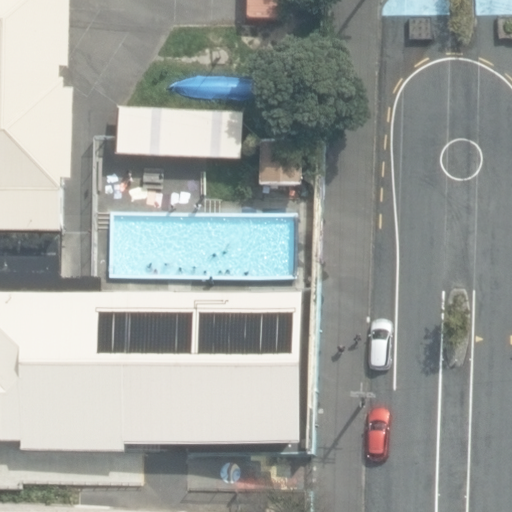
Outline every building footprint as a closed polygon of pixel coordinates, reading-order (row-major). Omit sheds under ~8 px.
[(0,0),(0,237),(68,237),(69,186),(80,186),(83,95),(73,95),(73,84),(69,84),(69,74),(77,73),(79,0),(0,0)] [(128,92),(127,126),(209,128),(209,94),(128,92)] [(263,188),(304,189),(305,144),(263,144),(263,188)] [(0,294),(106,295),(106,280),(67,280),(68,237),(0,237),(0,294)] [(0,444),(23,445),(24,453),(130,455),(130,448),(309,450),(308,295),(106,295),(0,294),(0,444)] [(114,511),(115,501),(79,501),(78,511),(114,511)]
